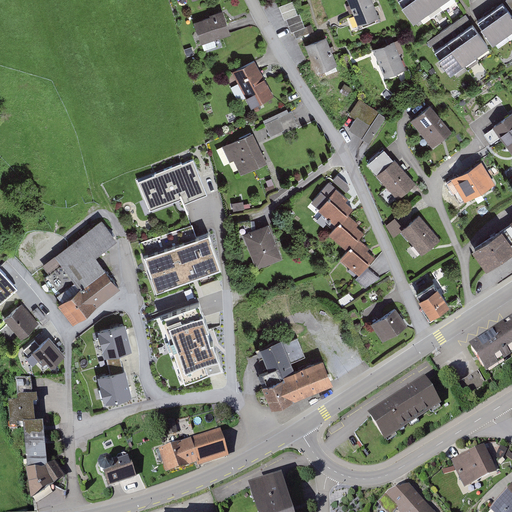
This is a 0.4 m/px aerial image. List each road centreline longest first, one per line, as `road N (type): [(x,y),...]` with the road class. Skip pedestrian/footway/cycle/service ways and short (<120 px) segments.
road 1 (residential): [(77,511),(68,336),(120,303),(133,304),(154,393),(230,399),(271,444)]
road 2 (residential): [(429,345),(341,155),(246,0)]
road 3 (residential): [(477,314),(432,184),(477,148)]
road 4 (tertiary): [(108,511),(200,481),(271,444)]
road 5 (residential): [(329,468),(382,477),(487,414)]
road 6 (tertiary): [(299,429),(429,345)]
